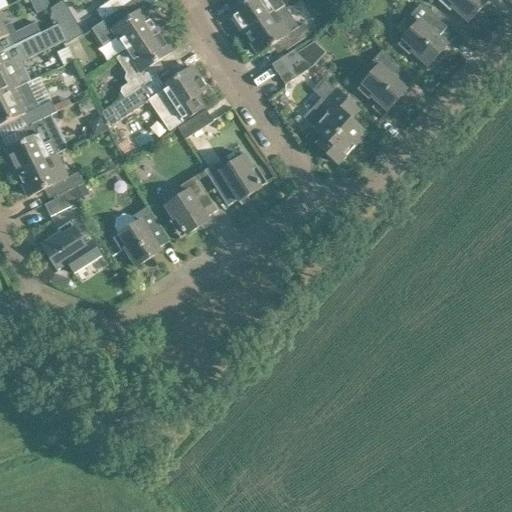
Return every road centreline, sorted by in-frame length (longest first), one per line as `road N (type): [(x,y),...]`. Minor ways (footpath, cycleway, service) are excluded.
road 1 (unclassified): [(34,307),(120,325),(315,202)]
road 2 (unclassified): [(315,202),(385,185),(511,36)]
road 3 (residential): [(315,202),(208,45),(197,0)]
